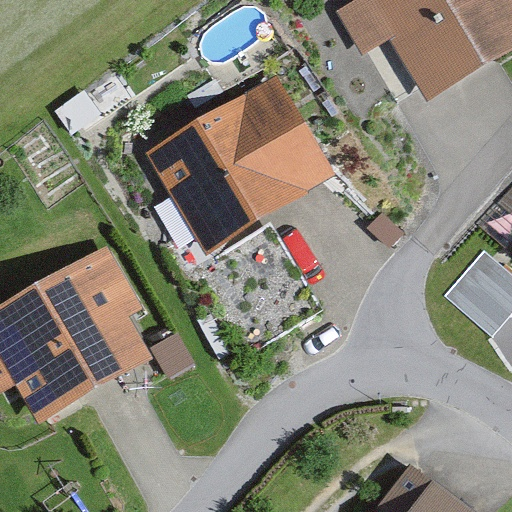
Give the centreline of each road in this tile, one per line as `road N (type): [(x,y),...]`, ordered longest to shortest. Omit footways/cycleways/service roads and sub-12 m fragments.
road 1 (residential): [(401,358),(399,281),(511,137)]
road 2 (residential): [(401,358),(283,418),(200,511)]
road 3 (track): [(459,393),(313,511)]
road 4 (residential): [(511,422),(401,358)]
